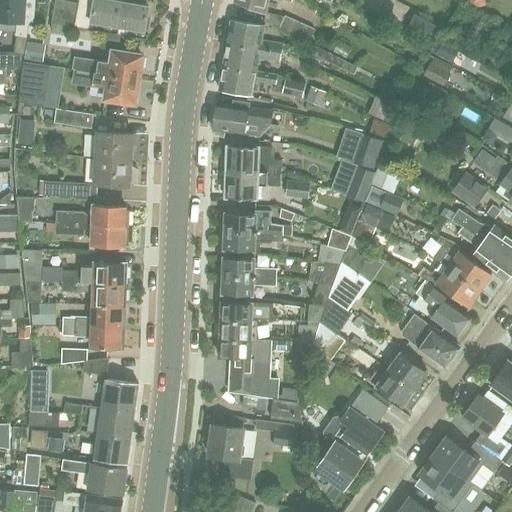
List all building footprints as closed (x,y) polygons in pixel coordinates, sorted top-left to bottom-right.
[(15,53),(24,54),(30,22),(24,22),(25,0),(0,0),(0,20),(18,22),(15,53)] [(63,33),(64,25),(68,1),(61,0),(56,0),(51,31),(63,33)] [(119,0),(119,1),(111,0),(79,0),(79,3),(80,3),(76,27),(92,30),(118,34),(119,26),(145,30),(145,28),(148,28),(149,18),(147,18),(149,7),(133,4),(134,0),(119,0)] [(292,0),(234,0),(235,1),(236,2),(267,10),(267,9),(269,0),(287,0),(292,1),(292,0)] [(80,3),(79,3),(68,1),(64,25),(76,27),(80,3)] [(315,26),(286,13),(280,27),(308,40),(315,26)] [(415,13),(406,29),(430,42),(439,26),(415,13)] [(266,26),(251,23),(231,20),(227,43),(284,53),(286,43),(263,39),(266,26)] [(340,39),(334,48),(346,55),(352,45),(340,39)] [(44,44),(29,42),(28,52),(26,59),(37,61),(42,62),(44,45),(44,44)] [(436,53),(451,61),(457,49),(442,42),(436,53)] [(283,62),(284,53),(227,43),(224,65),(258,72),(260,58),(283,62)] [(306,57),(322,66),(325,60),(344,70),(347,63),(312,45),(306,57)] [(73,69),(77,69),(140,79),(144,55),(113,50),(111,62),(75,56),(73,69)] [(422,77),(441,88),(451,69),(432,58),(422,77)] [(51,66),(24,62),(23,67),(20,102),(45,106),(48,82),(51,66)] [(258,72),(224,65),(220,89),(239,92),(254,95),(256,81),(278,85),(276,92),(284,94),(302,98),(305,85),(287,80),(288,78),(281,76),(281,75),(258,72)] [(136,104),(140,79),(77,69),(75,82),(107,87),(105,99),(136,104)] [(423,113),(434,91),(419,83),(407,105),(408,105),(423,113)] [(321,106),(327,92),(320,89),(312,86),(309,92),(306,101),(315,104),(321,106)] [(214,129),(233,132),(245,134),(247,122),(271,126),(274,111),(249,107),(249,103),(235,101),(234,106),(217,103),(214,129)] [(10,107),(0,106),(0,114),(10,114),(10,107)] [(94,114),(62,109),(57,108),(55,122),(92,128),(94,114)] [(511,128),(505,125),(500,135),(511,141),(511,128)] [(34,144),(35,133),(21,131),(20,142),(34,144)] [(96,158),(133,160),(134,134),(97,132),(96,158)] [(384,140),(365,134),(355,162),(375,168),(384,140)] [(259,159),(259,146),(229,145),(228,171),(282,173),(283,160),(259,159)] [(511,166),(498,156),(495,159),(482,150),(474,162),(488,172),(491,169),(504,179),(501,184),(511,192),(511,197),(510,200),(511,201),(511,166)] [(0,166),(11,166),(11,158),(0,158),(0,166)] [(132,166),(133,160),(96,158),(95,183),(95,184),(99,184),(131,186),(131,182),(138,182),(138,169),(132,166)] [(363,203),(364,202),(370,184),(375,171),(355,164),(343,196),(363,203)] [(391,170),(380,165),(373,183),(384,188),(391,170)] [(282,173),(228,171),(227,197),(268,199),(269,186),(282,187),(282,173)] [(487,188),(466,173),(453,191),(475,206),(487,188)] [(44,181),(43,195),(75,197),(76,182),(44,181)] [(309,197),(310,183),(286,181),(285,195),(309,197)] [(384,200),(387,192),(372,185),(366,200),(381,207),(396,213),(399,206),(384,200)] [(16,196),(18,214),(19,221),(32,222),(32,211),(35,209),(36,197),(16,196)] [(381,210),(376,207),(364,202),(363,203),(357,220),(373,228),(381,210)] [(76,224),(129,226),(129,211),(126,211),(126,206),(94,204),(94,216),(88,216),(86,211),(58,210),(58,223),(76,224)] [(283,209),(281,217),(292,220),(295,214),(283,209)] [(481,225),(476,221),(460,210),(452,220),(464,226),(470,228),(511,259),(511,236),(496,224),(494,226),(481,225)] [(257,213),(246,213),(226,212),(226,216),(223,216),(223,227),(225,227),(225,230),(273,232),(283,235),(284,224),(257,223),(257,213)] [(18,214),(0,214),(0,223),(19,223),(19,221),(18,214)] [(366,244),(373,228),(357,220),(351,235),(366,244)] [(0,232),(20,232),(19,223),(0,223),(0,232)] [(76,224),(58,223),(56,223),(47,223),(46,233),(93,235),(93,245),(125,247),(125,242),(128,242),(129,226),(76,224)] [(511,273),(511,259),(470,228),(464,226),(459,233),(479,247),(473,255),(508,280),(511,273)] [(345,251),(348,245),(351,235),(331,227),(326,246),(345,251)] [(283,241),(283,235),(273,232),(225,230),(225,234),(223,234),(222,245),(225,245),(224,249),(256,250),(256,240),(283,241)] [(492,273),(476,262),(461,251),(459,246),(454,242),(441,236),(437,241),(443,245),(434,257),(449,268),(448,269),(480,290),(492,273)] [(345,251),(326,246),(319,244),(317,261),(340,265),(342,261),(345,251)] [(345,251),(342,261),(358,272),(360,273),(371,258),(348,245),(345,251)] [(27,280),(45,281),(46,251),(24,250),(27,280)] [(19,267),(19,254),(0,254),(0,269),(7,269),(19,269),(19,267)] [(255,267),(255,258),(224,257),(224,261),(222,260),(221,271),(224,271),(223,274),(278,276),(278,268),(255,267)] [(340,265),(317,261),(310,260),(307,280),(309,280),(320,282),(333,285),(340,265)] [(127,263),(95,262),(84,261),(83,273),(64,272),(64,281),(78,281),(123,283),(123,278),(127,278),(127,263)] [(333,285),(328,299),(348,312),(357,299),(358,300),(372,281),(360,273),(358,272),(342,261),(340,265),(333,285)] [(420,276),(426,280),(436,287),(438,284),(469,306),(480,290),(448,269),(441,279),(426,268),(420,276)] [(0,286),(21,286),(21,273),(0,273),(0,286)] [(277,285),(278,276),(223,274),(223,278),(221,278),(220,289),(223,289),(223,293),(254,294),(254,285),(277,285)] [(44,303),(45,281),(27,280),(29,302),(33,302),(44,303)] [(426,280),(416,293),(438,309),(432,317),(457,335),(470,317),(446,300),(448,296),(436,287),(426,280)] [(123,283),(78,281),(64,281),(63,292),(94,293),(94,302),(126,304),(126,289),(123,289),(123,283)] [(328,299),(333,285),(320,282),(313,305),(325,306),(328,299)] [(273,303),(242,302),(222,301),(222,305),(220,305),(219,315),(222,315),(222,319),(258,321),(272,321),(272,320),(279,320),(279,315),(272,315),(273,303)] [(59,303),(44,303),(33,302),(33,324),(59,325),(59,303)] [(319,322),(325,306),(313,305),(310,304),(309,321),(315,321),(319,323),(319,322)] [(63,325),(121,328),(122,322),(125,322),(125,308),(94,306),(93,317),(64,316),(63,325)] [(459,346),(415,314),(402,331),(403,337),(444,366),(444,367),(459,346)] [(257,339),(258,321),(222,319),(222,322),(219,321),(219,332),(221,332),(221,337),(257,339)] [(315,321),(309,321),(298,320),(297,339),(313,340),(319,323),(315,321)] [(310,346),(330,359),(344,339),(319,322),(319,323),(313,340),(310,346)] [(29,325),(20,325),(20,338),(30,338),(29,325)] [(121,334),(121,328),(63,325),(63,334),(92,335),(92,347),(124,348),(124,334),(121,334)] [(257,340),(257,339),(221,337),(221,342),(218,342),(218,352),(220,352),(220,356),(246,357),(245,361),(244,378),(240,378),(230,377),(230,392),(274,398),(277,399),(278,380),(269,379),(271,349),(272,349),(272,340),(257,340)] [(88,361),(88,360),(88,349),(62,348),(62,363),(85,361),(88,361)] [(427,371),(411,359),(396,349),(391,356),(396,359),(388,370),(417,390),(425,379),(423,377),(427,371)] [(14,354),(14,366),(33,366),(33,354),(14,354)] [(88,361),(85,361),(83,371),(107,375),(110,358),(88,360),(88,361)] [(511,364),(507,361),(491,384),(511,399),(511,364)] [(33,370),(32,411),(50,412),(51,370),(33,370)] [(410,400),(417,390),(388,370),(382,378),(377,374),(371,382),(403,405),(407,399),(410,400)] [(102,408),(135,413),(139,384),(106,379),(102,408)] [(363,390),(357,398),(382,416),(388,407),(363,390)] [(503,412),(494,406),(478,395),(462,417),(488,434),(499,442),(511,423),(511,422),(502,415),(504,413),(503,412)] [(274,398),(271,418),(302,423),(298,402),(277,399),(274,398)] [(84,405),(67,403),(66,413),(83,414),(84,405)] [(383,432),(384,431),(352,406),(342,419),(339,417),(335,417),(327,429),(345,442),(347,440),(367,454),(376,442),(381,443),(386,437),(383,432)] [(131,437),(135,413),(102,408),(98,433),(131,437)] [(61,413),(31,412),(30,425),(61,427),(61,413)] [(255,460),(240,458),(245,417),(232,415),(230,426),(214,424),(209,455),(228,458),(225,476),(253,479),(255,460)] [(273,445),(295,448),(298,426),(257,420),(256,428),(275,431),(273,445)] [(0,447),(10,449),(27,451),(28,428),(10,427),(10,424),(0,423),(0,447)] [(354,473),(363,461),(343,446),(345,442),(327,429),(324,432),(325,436),(318,447),(328,454),(317,468),(321,470),(315,478),(327,486),(332,478),(344,487),(345,485),(346,486),(350,486),(356,478),(354,474),(354,473)] [(49,451),(50,431),(35,430),(33,448),(49,451)] [(128,463),(131,437),(98,433),(95,458),(128,463)] [(448,436),(434,455),(481,490),(482,489),(470,480),(483,464),(494,472),(502,461),(475,442),(468,451),(448,436)] [(56,451),(58,438),(51,437),(49,450),(56,451)] [(25,468),(24,485),(40,486),(42,454),(27,452),(25,468)] [(481,490),(434,455),(420,474),(441,489),(434,498),(438,502),(452,511),(453,511),(473,484),(481,490)] [(89,489),(123,494),(127,468),(92,463),(92,464),(64,459),(62,469),(91,474),(89,489)] [(511,468),(507,465),(499,475),(511,484),(511,468)] [(15,472),(14,484),(24,485),(25,468),(19,468),(15,472)] [(39,488),(38,498),(55,501),(57,490),(39,488)] [(0,500),(14,502),(15,491),(0,489),(0,500)] [(120,511),(122,499),(65,491),(63,504),(87,507),(85,511),(120,511)] [(237,495),(231,510),(234,511),(252,511),(256,503),(237,495)] [(395,511),(452,511),(438,502),(431,511),(411,497),(406,504),(403,502),(395,511)] [(0,511),(11,511),(13,511),(14,502),(0,500),(0,511)] [(26,503),(25,511),(36,511),(37,505),(26,503)]
